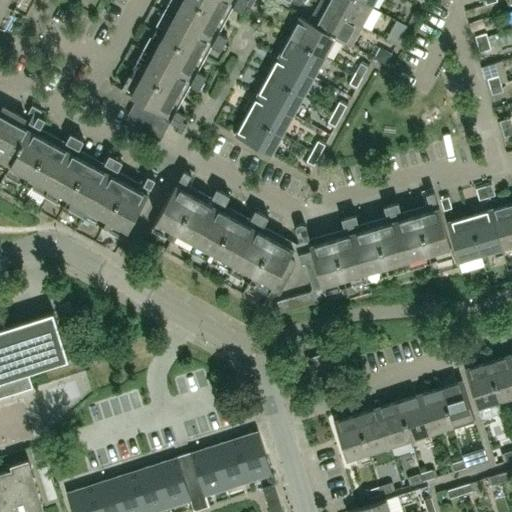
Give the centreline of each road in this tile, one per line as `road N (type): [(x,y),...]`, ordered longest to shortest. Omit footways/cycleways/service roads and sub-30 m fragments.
road 1 (residential): [(497,164),(426,175),(296,214),(179,153),(172,168),(73,116)]
road 2 (tertiary): [(306,511),(260,369),(244,348),(67,250),(31,246),(0,256)]
road 3 (residential): [(497,164),(451,21),(462,0)]
road 4 (residential): [(73,116),(137,0)]
